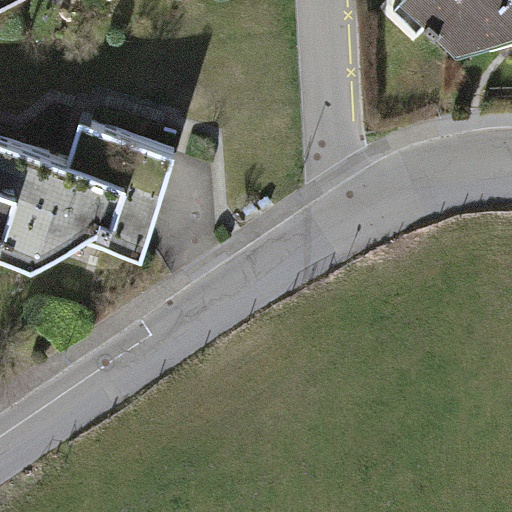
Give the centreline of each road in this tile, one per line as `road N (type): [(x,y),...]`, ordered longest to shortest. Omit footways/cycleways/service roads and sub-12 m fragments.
road 1 (residential): [(0,446),(356,203)]
road 2 (residential): [(356,203),(335,163),(324,0)]
road 3 (residential): [(356,203),(472,160),(511,160)]
